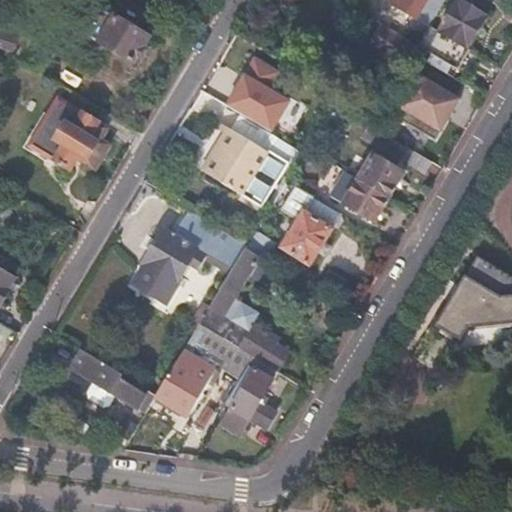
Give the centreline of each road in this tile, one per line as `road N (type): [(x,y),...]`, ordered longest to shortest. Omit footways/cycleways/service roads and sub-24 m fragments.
road 1 (residential): [(0,459),(243,494),(273,488),(511,101)]
road 2 (residential): [(0,400),(235,0)]
